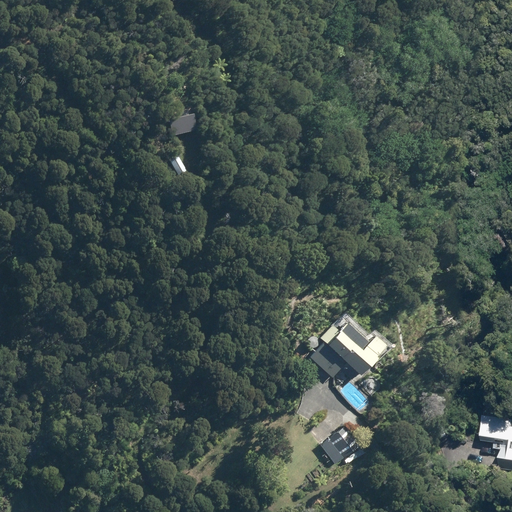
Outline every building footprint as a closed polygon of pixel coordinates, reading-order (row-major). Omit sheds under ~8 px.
[(178,152),(169,158),(180,175),(189,168),(178,152)] [(350,313),(325,343),(362,373),(387,343),(350,313)] [(319,343),(309,355),(332,375),(342,364),(319,343)] [(511,417),(489,416),(487,440),(497,441),(496,450),(506,450),(506,460),(511,460),(511,417)] [(345,424),(320,443),(335,462),(360,443),(345,424)]
